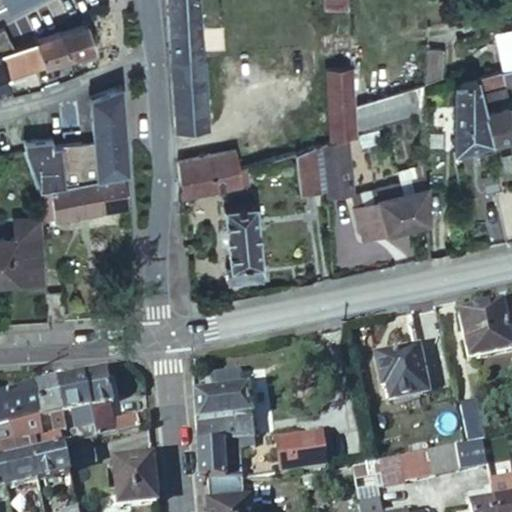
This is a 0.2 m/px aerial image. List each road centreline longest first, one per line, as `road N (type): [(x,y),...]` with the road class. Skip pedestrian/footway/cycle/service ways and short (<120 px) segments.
road 1 (residential): [(161,337),(511,262)]
road 2 (residential): [(161,337),(155,234),(164,162),(156,58)]
road 3 (residential): [(179,511),(161,337)]
road 4 (residential): [(0,109),(156,58)]
road 5 (residential): [(0,349),(161,337)]
